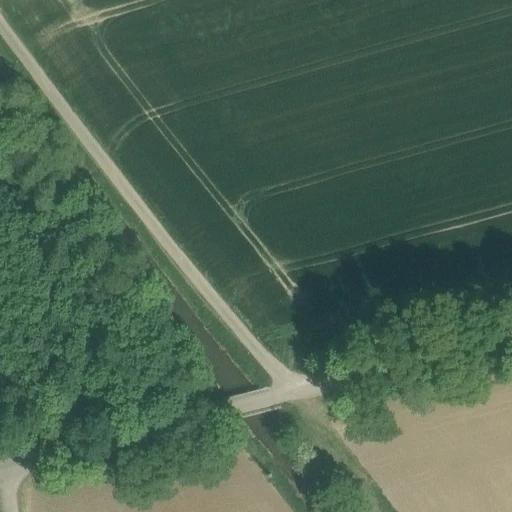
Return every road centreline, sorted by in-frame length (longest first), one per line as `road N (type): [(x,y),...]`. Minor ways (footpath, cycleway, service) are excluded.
road 1 (unclassified): [(291,391),(4,0)]
road 2 (unclassified): [(0,468),(291,391)]
road 3 (unclassified): [(291,391),(511,332)]
